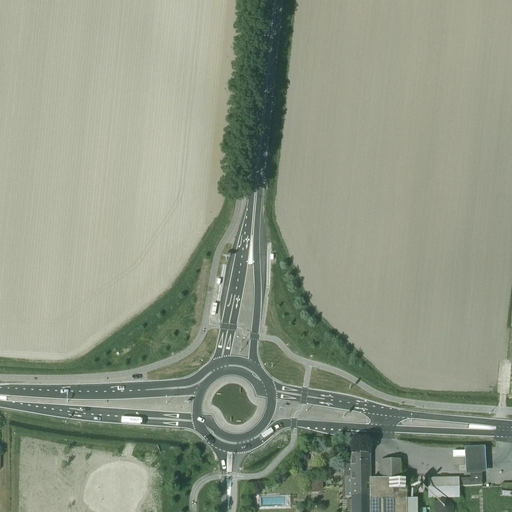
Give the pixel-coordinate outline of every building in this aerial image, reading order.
[(484,448),(464,449),(465,475),(485,474),(484,448)] [(300,456),(300,460),(303,462),(307,462),(309,460),(309,456),(306,454),(302,454),(300,456)] [(350,466),(344,467),(344,477),(345,477),(351,477),(351,498),(370,498),(370,481),(370,455),(350,455),(350,457),(348,457),(347,458),(347,462),(349,463),(350,463),(350,466)] [(351,498),(350,511),(417,511),(417,501),(406,501),(405,481),(402,481),(403,462),(379,463),(379,481),(370,481),(370,498),(351,498)] [(470,480),(458,480),(458,488),(478,487),(482,487),(482,486),(481,475),(481,472),(480,472),(476,473),(471,473),(470,473),(470,475),(470,480)] [(458,488),(458,480),(428,481),(428,499),(459,499),(458,488)] [(433,511),(453,511),(453,508),(452,505),(449,503),(446,501),(443,501),(440,502),(437,503),(435,506),(434,509),(433,511)]
